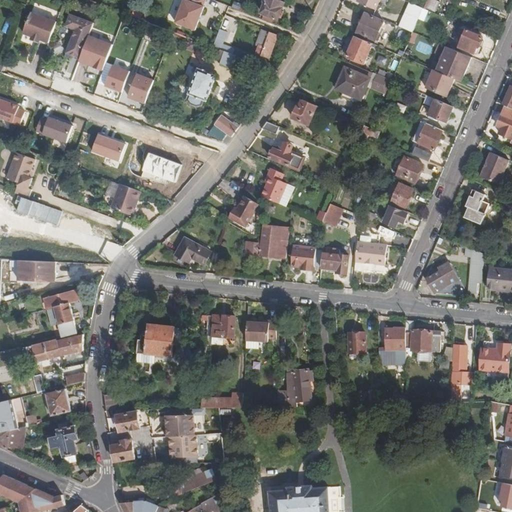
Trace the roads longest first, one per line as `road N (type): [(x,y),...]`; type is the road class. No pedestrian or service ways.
road 1 (residential): [(115,274),(233,153),(331,0)]
road 2 (residential): [(511,36),(404,284),(402,307)]
road 3 (residential): [(115,274),(402,307)]
road 4 (residential): [(102,502),(95,377),(115,274)]
road 5 (unknown): [(0,220),(129,257)]
